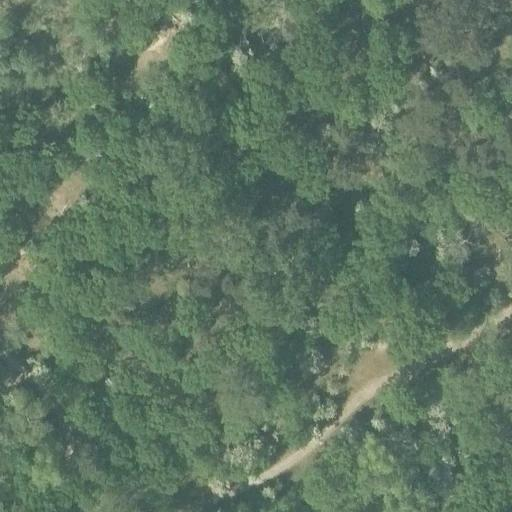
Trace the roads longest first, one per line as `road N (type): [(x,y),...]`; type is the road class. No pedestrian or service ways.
road 1 (track): [(196,511),(261,480),(380,391),(511,314)]
road 2 (track): [(80,511),(53,406),(26,377)]
